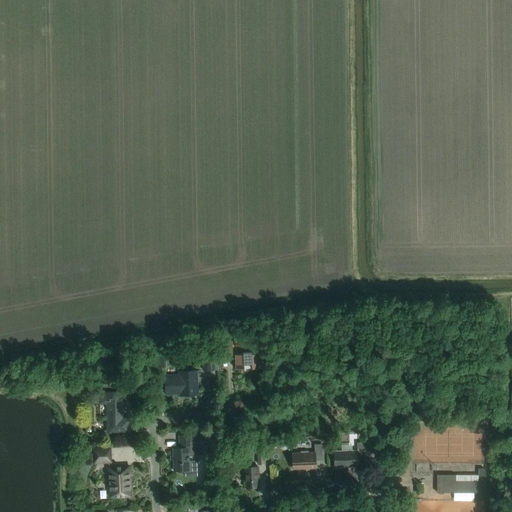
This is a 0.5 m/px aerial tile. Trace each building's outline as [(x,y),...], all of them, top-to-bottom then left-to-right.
[(227,348),(225,348),(225,354),(233,353),(232,340),(226,341),(227,348)] [(210,351),(202,351),(203,370),(211,370),(210,351)] [(244,355),(236,355),(236,369),(244,369),(244,371),(253,371),(253,369),(261,368),(261,354),(252,354),(252,351),(244,352),(244,355)] [(180,396),(199,395),(198,371),(179,372),(179,375),(165,376),(166,395),(180,394),(180,396)] [(130,418),(123,418),(123,392),(100,393),(97,393),(95,395),(94,398),(95,401),(97,403),(100,403),(107,403),(108,419),(112,418),(112,425),(112,433),(130,434),(130,424),(130,418)] [(208,454),(207,442),(193,442),(193,435),(179,436),(180,448),(173,448),(174,455),(171,455),(171,460),(174,460),(174,471),(185,471),(185,477),(198,476),(198,461),(190,461),(190,454),(208,454)] [(207,442),(208,454),(218,453),(217,437),(207,438),(207,442)] [(358,458),(366,458),(366,442),(357,443),(358,451),(335,451),(335,468),(358,467),(358,458)] [(317,460),(324,460),(323,444),(315,445),(316,452),(309,452),(309,451),(302,451),(302,453),(293,453),(294,469),(317,468),(317,460)] [(95,463),(111,462),(111,449),(95,450),(95,463)] [(111,497),(131,496),(129,467),(109,468),(111,497)] [(246,488),(260,487),(259,467),(246,467),(247,481),(245,481),(246,488)] [(486,493),(486,474),(478,474),(478,480),(456,480),(456,475),(437,475),(437,492),(486,493)]
